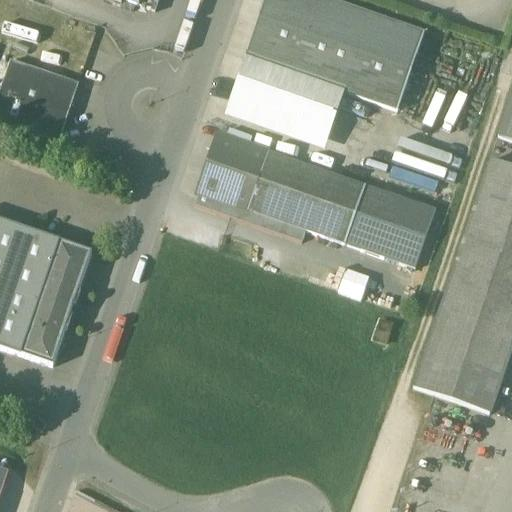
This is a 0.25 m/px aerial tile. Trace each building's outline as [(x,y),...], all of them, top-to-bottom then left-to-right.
[(109,0),(138,10),(141,0),(109,0)] [(424,37),(316,0),(265,0),(244,62),(340,95),(397,114),(424,37)] [(340,95),(244,62),(229,106),(325,139),(340,95)] [(78,88),(10,65),(0,94),(0,125),(59,145),(78,88)] [(511,97),(497,141),(511,146),(511,97)] [(252,140),(229,132),(226,142),(249,150),(252,140)] [(226,142),(219,139),(199,198),(248,215),(268,156),(249,150),(226,142)] [(364,190),(268,156),(248,215),(306,235),(344,248),(364,190)] [(511,171),(490,164),(413,392),(489,418),(511,350),(511,171)] [(435,214),(364,190),(344,248),(415,272),(435,214)] [(248,215),(199,198),(195,209),(302,246),(306,235),(248,215)] [(92,257),(0,225),(0,352),(53,371),(66,333),(67,334),(80,296),(79,295),(92,257)] [(336,299),(350,298),(349,272),(335,273),(336,299)] [(46,428),(33,421),(28,429),(42,437),(46,428)] [(421,511),(453,511),(463,487),(434,476),(421,511)]
